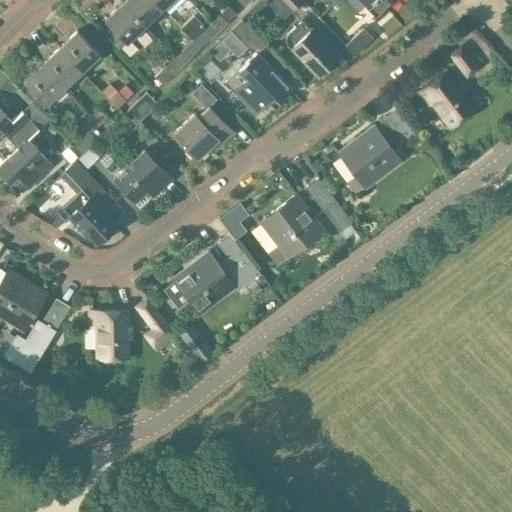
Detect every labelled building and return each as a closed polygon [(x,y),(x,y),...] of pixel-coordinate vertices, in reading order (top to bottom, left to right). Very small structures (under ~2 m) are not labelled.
[(144,24),(161,7),(154,0),(123,0),(123,1),(144,24)] [(280,0),(291,11),(301,0),(280,0)] [(362,0),(367,4),(365,6),(375,16),(389,2),(387,0),(362,0)] [(126,41),(144,24),(123,1),(104,19),(126,41)] [(226,4),(209,21),(218,31),(235,13),(226,4)] [(291,87),(277,72),(285,64),(241,19),(229,29),(249,50),(252,48),(255,51),(237,68),(245,76),(233,89),(255,112),(268,100),(273,104),(291,87)] [(310,27),(309,28),(301,19),(285,34),(285,41),(291,47),(318,74),(337,55),(310,27)] [(218,31),(209,21),(191,38),(200,48),(218,31)] [(373,37),(363,26),(345,45),(354,55),(373,37)] [(81,70),(100,53),(77,30),(59,47),(81,70)] [(191,38),(174,55),(183,65),(200,48),(191,38)] [(450,54),(467,76),(478,67),(461,45),(450,54)] [(64,87),(81,70),(59,47),(42,64),(64,87)] [(183,65),(174,55),(164,66),(173,75),(183,65)] [(45,104),(64,87),(42,64),(23,81),(45,104)] [(450,126),(475,106),(446,68),(416,91),(426,105),(431,101),(450,126)] [(134,93),(127,85),(111,100),(117,108),(131,95),(134,93)] [(156,100),(146,90),(127,109),(139,121),(150,110),(148,108),(156,100)] [(0,131),(2,130),(9,138),(39,109),(31,101),(22,110),(11,120),(0,108),(0,131)] [(220,143),(232,132),(208,106),(197,116),(194,113),(173,133),(196,157),(216,138),(220,143)] [(99,107),(90,115),(100,125),(108,117),(99,107)] [(383,137),(390,146),(413,129),(396,107),(377,121),(387,134),(383,137)] [(28,138),(39,127),(48,118),(39,109),(9,138),(17,147),(0,162),(0,171),(10,182),(17,175),(28,188),(53,164),(28,138)] [(100,125),(90,115),(82,124),(86,128),(73,141),(83,152),(101,135),(96,129),(100,125)] [(338,151),(356,174),(345,182),(354,193),(365,185),(365,186),(400,159),(390,146),(383,137),(373,124),(338,151)] [(153,196),(171,179),(143,149),(113,178),(134,199),(146,188),(153,196)] [(117,224),(95,201),(104,192),(74,160),(64,169),(88,196),(69,214),(96,243),(117,224)] [(318,176),(305,186),(341,234),(355,224),(318,176)] [(287,255),(322,229),(295,194),(261,220),(287,255)] [(199,312),(233,286),(236,290),(260,272),(247,255),(230,233),(217,243),(227,255),(217,262),(208,250),(172,277),(199,312)] [(0,316),(22,329),(45,291),(7,268),(0,279),(0,316)] [(150,327),(142,333),(156,351),(177,335),(148,296),(134,306),(150,327)] [(69,306),(55,298),(41,321),(54,330),(69,306)] [(96,357),(127,356),(126,308),(88,309),(88,327),(95,327),(96,357)]
